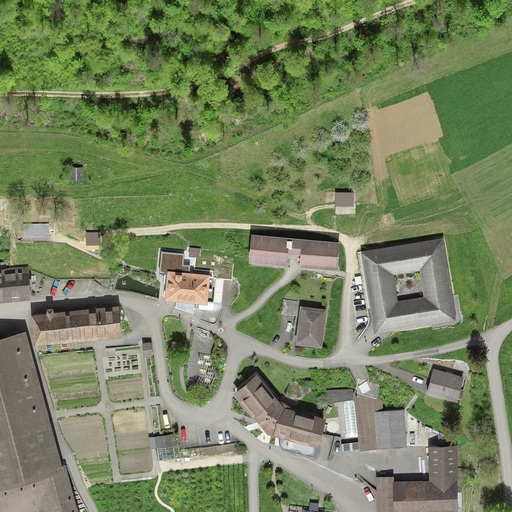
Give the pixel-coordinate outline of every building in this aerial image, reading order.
[(74,171),(74,182),(85,182),(85,170),(74,171)] [(20,226),(20,235),(42,235),(42,227),(20,226)] [(336,247),(247,237),(245,257),(283,261),(285,248),(296,249),(295,262),(334,267),(336,247)] [(439,242),(361,254),(373,331),(451,318),(439,242)] [(162,273),(183,275),(185,257),(160,254),(158,273),(162,273)] [(28,271),(0,273),(0,299),(30,297),(28,271)] [(162,273),(160,298),(203,302),(205,278),(183,275),(162,273)] [(121,309),(29,316),(31,342),(123,335),(121,309)] [(294,342),(320,346),(325,315),(299,310),(294,342)] [(71,511),(20,335),(0,340),(0,511),(17,511),(39,506),(40,511),(71,511)] [(144,344),(145,356),(152,355),(151,343),(144,344)] [(464,382),(434,374),(429,393),(459,401),(464,382)] [(285,410),(257,375),(235,393),(262,428),(284,433),(279,449),(315,458),(325,420),(285,410)] [(353,390),(327,390),(328,403),(346,401),(352,400),(354,400),(353,393),(353,390)] [(354,403),(362,450),(405,447),(403,410),(384,410),(382,401),(353,393),(354,400),(354,403)] [(456,511),(455,453),(434,453),(435,483),(380,485),(381,511),(456,511)]
